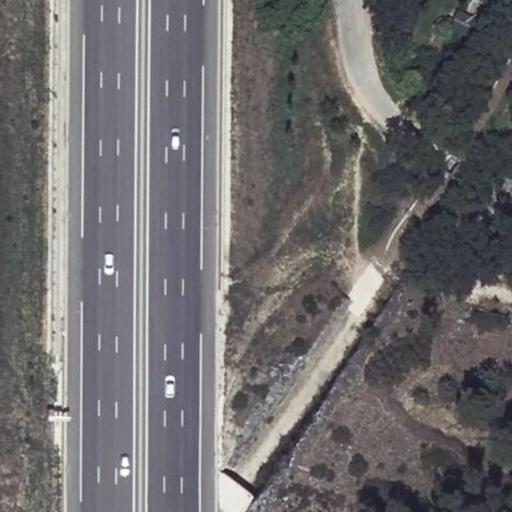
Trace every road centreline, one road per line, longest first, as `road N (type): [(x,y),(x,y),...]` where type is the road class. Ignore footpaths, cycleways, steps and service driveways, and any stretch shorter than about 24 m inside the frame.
road 1 (motorway): [(110,0),(112,511)]
road 2 (motorway): [(166,511),(165,0)]
road 3 (residential): [(511,178),(498,193),(436,162),(361,57),(357,0)]
